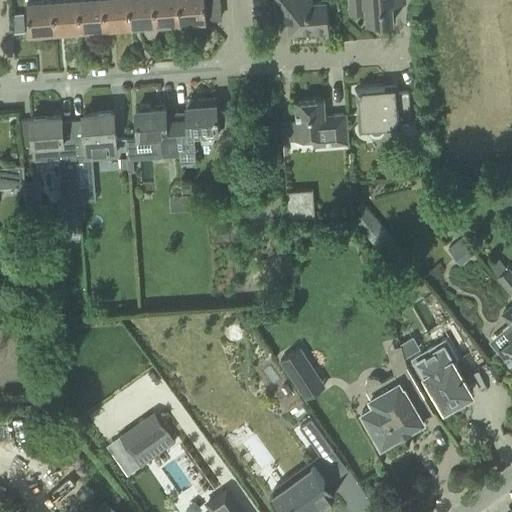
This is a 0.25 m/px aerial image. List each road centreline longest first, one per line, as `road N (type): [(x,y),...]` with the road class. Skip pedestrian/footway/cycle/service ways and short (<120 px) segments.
road 1 (residential): [(0,84),(205,70),(237,53)]
road 2 (residential): [(237,53),(255,62),(400,51)]
